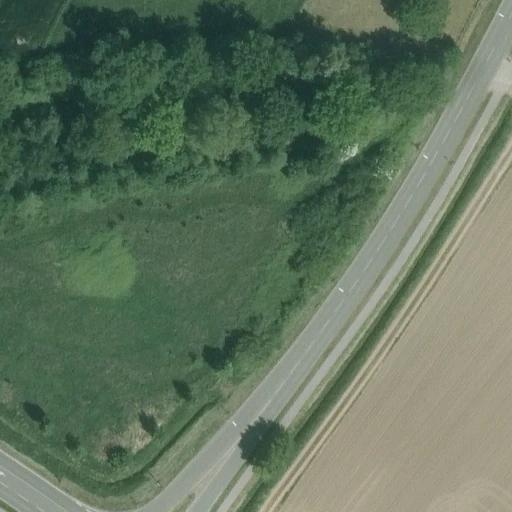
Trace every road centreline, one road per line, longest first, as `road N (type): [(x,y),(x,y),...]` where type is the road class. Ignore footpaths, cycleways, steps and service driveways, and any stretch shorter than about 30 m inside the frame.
road 1 (tertiary): [(511,10),(388,228),(264,419),(183,511)]
road 2 (track): [(511,144),(404,315),(263,511)]
